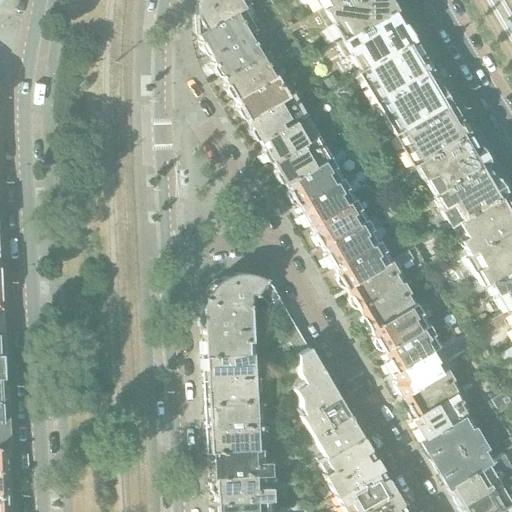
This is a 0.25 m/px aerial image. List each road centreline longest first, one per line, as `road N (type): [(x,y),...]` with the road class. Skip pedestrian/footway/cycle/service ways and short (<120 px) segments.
road 1 (residential): [(26,79),(40,511)]
road 2 (residential): [(270,240),(429,511)]
road 3 (residential): [(177,511),(164,257)]
road 4 (residential): [(157,42),(270,240)]
road 5 (residential): [(164,257),(157,42)]
road 6 (tertiary): [(434,0),(511,132)]
